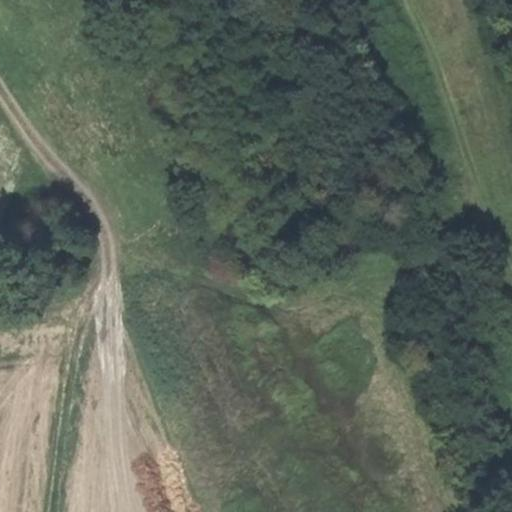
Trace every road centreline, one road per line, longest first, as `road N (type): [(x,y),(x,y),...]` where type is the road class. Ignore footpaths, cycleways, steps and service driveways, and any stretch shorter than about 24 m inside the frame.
road 1 (track): [(105,263),(187,268),(315,309),(372,362),(442,511)]
road 2 (track): [(67,511),(105,263)]
road 3 (track): [(0,80),(105,263)]
